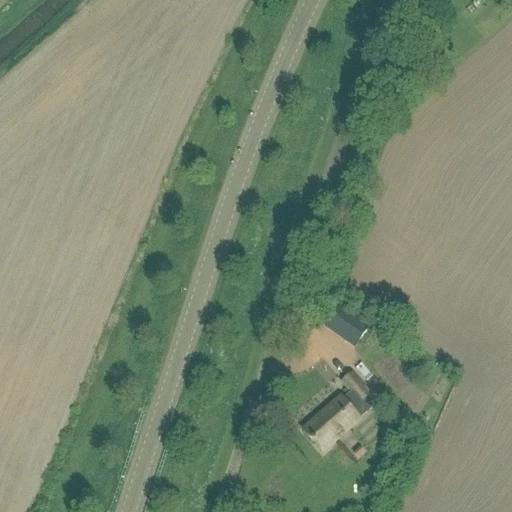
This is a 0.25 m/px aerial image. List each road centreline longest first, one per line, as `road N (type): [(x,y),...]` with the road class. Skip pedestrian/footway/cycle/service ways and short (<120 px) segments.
road 1 (tertiary): [(129,511),(256,137),(320,0)]
road 2 (residential): [(388,0),(221,511)]
